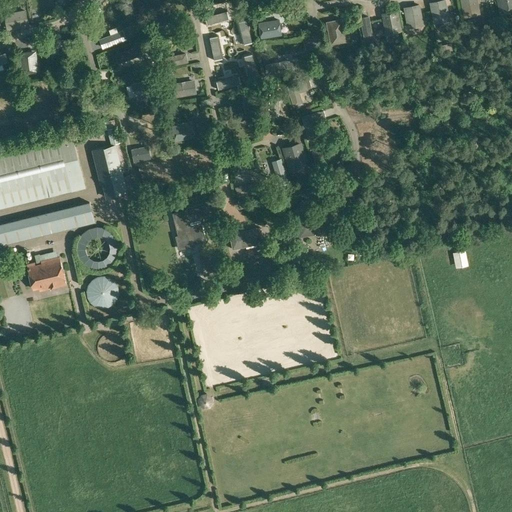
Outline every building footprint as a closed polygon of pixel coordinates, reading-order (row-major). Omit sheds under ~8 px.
[(449,22),(444,0),(428,3),(433,25),(449,22)] [(480,14),(477,0),(459,0),(463,17),(480,14)] [(511,7),(511,0),(496,0),(499,11),(511,7)] [(424,25),(420,4),(403,7),(407,29),(424,25)] [(252,11),(258,14),(261,8),(255,5),(252,11)] [(94,6),(90,10),(94,15),(98,10),(94,6)] [(28,27),(25,10),(3,15),(6,31),(28,27)] [(227,11),(204,17),(206,25),(229,19),(227,11)] [(382,14),(386,33),(401,30),(397,11),(382,14)] [(373,36),(369,15),(359,17),(364,38),(373,36)] [(279,19),(258,22),(261,38),(282,35),(279,19)] [(330,44),(331,44),(334,44),(335,43),(346,41),(341,19),(327,22),(330,40),(330,41),(330,44)] [(154,24),(156,33),(179,29),(180,28),(178,20),(154,24)] [(252,43),(247,20),(239,22),(244,45),(252,43)] [(123,31),(100,39),(103,48),(126,39),(123,31)] [(218,36),(210,38),(214,60),(223,58),(218,36)] [(72,39),(52,39),(52,48),(72,48),(72,39)] [(440,45),(441,53),(453,50),(451,43),(440,45)] [(139,46),(116,55),(119,62),(141,54),(139,46)] [(197,47),(190,49),(193,56),(199,53),(197,47)] [(19,53),(22,74),(38,72),(36,57),(28,58),(27,52),(19,53)] [(0,64),(8,61),(5,53),(0,54),(0,64)] [(162,59),(163,66),(187,61),(185,53),(162,59)] [(258,72),(253,53),(245,55),(250,74),(258,72)] [(295,72),(292,58),(265,64),(268,78),(295,72)] [(147,69),(153,67),(151,60),(145,62),(147,69)] [(111,74),(105,76),(109,84),(114,82),(111,74)] [(240,76),(216,82),(218,89),(242,83),(240,76)] [(134,93),(135,97),(146,94),(160,91),(156,78),(148,80),(132,84),(134,93)] [(171,98),(196,93),(194,79),(169,84),(171,98)] [(69,80),(69,89),(83,90),(83,80),(69,80)] [(288,87),(294,106),(298,105),(299,105),(302,104),(302,103),(301,100),(300,99),(298,92),(307,89),(306,88),(311,86),(309,80),(288,87)] [(274,116),(277,116),(278,115),(278,112),(277,111),(279,91),(271,91),(269,115),(273,115),(274,116)] [(139,99),(141,104),(154,101),(152,95),(139,99)] [(247,122),(259,120),(255,95),(243,96),(247,122)] [(82,107),(85,102),(79,98),(76,103),(82,107)] [(302,117),(308,136),(311,135),(312,136),(316,135),(316,134),(315,130),(314,130),(312,122),(321,120),(320,118),(325,117),(323,111),(319,112),(302,117)] [(192,121),(171,126),(175,141),(196,136),(192,121)] [(91,131),(107,197),(128,192),(112,126),(91,131)] [(53,133),(43,135),(44,141),(54,139),(53,133)] [(0,153),(0,206),(84,186),(72,136),(0,153)] [(308,165),(302,142),(282,147),(288,171),(308,165)] [(148,145),(131,149),(134,162),(151,158),(148,145)] [(313,151),(317,168),(324,166),(322,157),(334,155),(332,147),(313,151)] [(376,162),(383,162),(382,149),(373,149),(373,153),(375,153),(376,162)] [(272,161),(272,162),(273,165),(274,166),(280,185),(287,182),(280,159),(277,160),(276,160),(272,161)] [(237,196),(262,191),(258,168),(248,170),(251,184),(235,187),(237,196)] [(0,222),(0,244),(0,245),(94,222),(89,201),(0,222)] [(205,239),(201,221),(213,218),(210,205),(183,212),(182,210),(172,212),(178,235),(175,235),(178,249),(194,245),(194,241),(205,239)] [(297,221),(299,237),(321,233),(319,217),(297,221)] [(104,267),(109,264),(114,260),(117,254),(118,248),(117,242),(114,236),(110,231),(104,228),(98,227),(91,228),(86,231),(81,235),(78,241),(77,247),(78,254),(81,259),(85,264),(91,267),(97,268),(104,267)] [(229,233),(232,249),(263,243),(260,227),(229,233)] [(65,248),(67,253),(77,250),(75,245),(65,248)] [(204,275),(217,272),(213,255),(210,255),(209,249),(199,252),(204,275)] [(468,265),(465,250),(456,252),(459,267),(468,265)] [(38,286),(39,290),(66,283),(59,256),(41,260),(42,264),(35,266),(34,262),(27,264),(33,287),(38,286)] [(115,281),(110,277),(103,275),(97,276),(92,279),(88,284),(86,290),(87,297),(90,302),(96,306),(102,308),(108,307),(113,303),(117,299),(119,292),(118,286),(115,281)] [(207,393),(201,394),(198,399),(199,405),(204,409),(210,408),(214,402),(212,396),(207,393)] [(493,445),(510,443),(508,428),(491,430),(493,445)]
